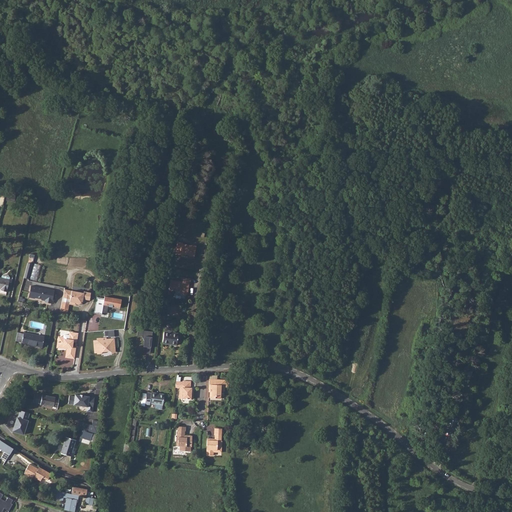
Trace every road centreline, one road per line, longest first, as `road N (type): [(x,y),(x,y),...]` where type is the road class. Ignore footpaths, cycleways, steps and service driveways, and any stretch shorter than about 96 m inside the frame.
road 1 (unclassified): [(255,365),(308,378),(455,481),(511,499)]
road 2 (residential): [(11,366),(53,378),(203,367)]
road 3 (track): [(471,489),(511,357)]
